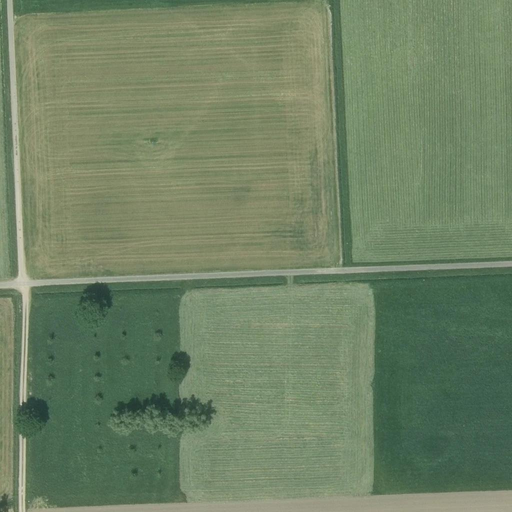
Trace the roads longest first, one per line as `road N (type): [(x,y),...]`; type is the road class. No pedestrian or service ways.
road 1 (track): [(511,264),(0,286)]
road 2 (track): [(10,0),(23,511)]
